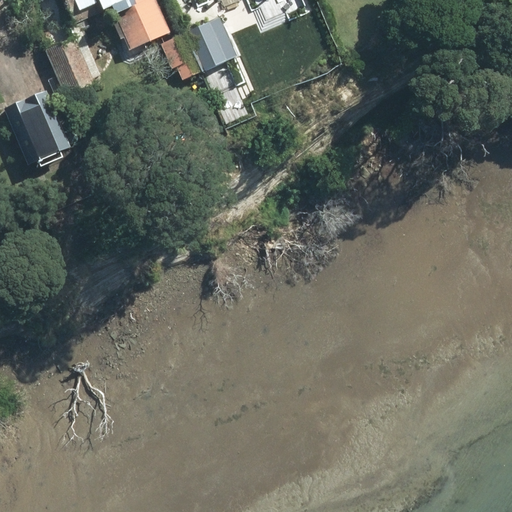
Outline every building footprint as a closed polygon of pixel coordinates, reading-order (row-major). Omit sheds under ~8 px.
[(132,50),(169,33),(155,0),(66,0),(77,25),(115,9),(132,50)] [(217,23),(185,37),(201,72),(232,59),(217,23)] [(201,72),(185,37),(164,46),(175,71),(180,69),(184,79),(201,72)] [(76,40),(48,52),(67,96),(95,84),(76,40)] [(48,94),(7,111),(30,165),(70,148),(48,94)]
